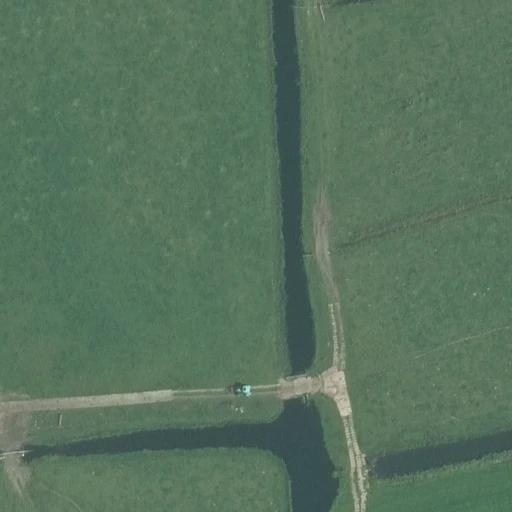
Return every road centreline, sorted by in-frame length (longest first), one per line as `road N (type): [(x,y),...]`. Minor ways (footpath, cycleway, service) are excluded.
road 1 (track): [(325,238),(339,337),(334,386),(0,413)]
road 2 (track): [(313,0),(325,238)]
road 3 (track): [(360,511),(334,386)]
